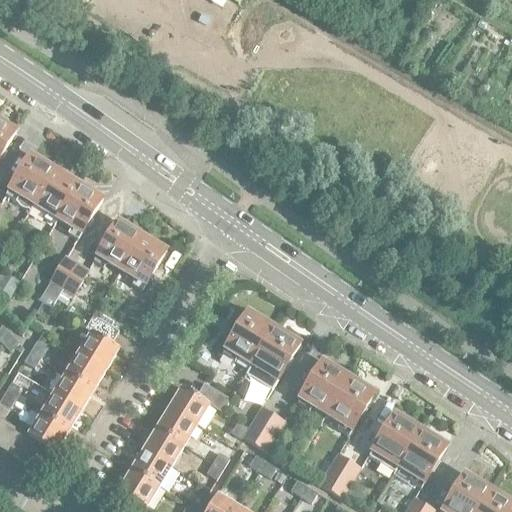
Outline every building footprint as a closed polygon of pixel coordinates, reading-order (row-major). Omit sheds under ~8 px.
[(0,161),(17,135),(5,128),(7,125),(0,120),(0,161)] [(30,212),(33,206),(54,172),(52,170),(53,168),(43,162),(41,164),(31,158),(6,198),(30,212)] [(58,221),(79,187),(76,185),(78,183),(68,177),(66,179),(54,172),(33,206),(49,215),(45,221),(55,228),(59,221),(58,221)] [(83,190),(79,187),(58,221),(59,221),(72,230),(69,236),(79,242),(103,202),(93,195),(94,193),(84,187),(83,190)] [(108,264),(122,272),(143,238),(139,236),(141,233),(131,227),(129,230),(119,223),(94,264),(104,270),(108,264)] [(143,238),(122,272),(136,281),(132,287),(143,293),(167,253),(157,247),(158,244),(149,238),(147,241),(143,238)] [(62,292),(78,266),(66,259),(51,285),(62,292)] [(78,266),(62,292),(73,299),(89,273),(78,266)] [(2,297),(9,301),(19,284),(13,280),(2,297)] [(51,310),(62,292),(51,285),(44,296),(47,298),(43,305),(51,310)] [(53,312),(43,306),(37,316),(47,322),(53,312)] [(238,359),(252,367),(275,330),(272,328),(273,326),(263,319),(261,322),(249,314),(222,357),(234,365),(238,359)] [(86,331),(92,335),(111,347),(119,334),(93,319),(86,331)] [(0,343),(2,345),(11,337),(3,329),(0,331),(0,343)] [(278,332),(275,330),(252,367),(265,375),(262,381),(275,389),(301,346),(289,338),(290,336),(279,330),(278,332)] [(119,352),(111,347),(92,335),(79,355),(106,372),(119,352)] [(11,337),(2,345),(10,354),(19,346),(11,337)] [(31,354),(42,361),(48,351),(37,344),(31,354)] [(42,361),(31,354),(24,365),(35,372),(42,361)] [(66,376),(94,393),(106,372),(79,355),(66,376)] [(326,416),(349,379),(346,378),(347,376),(337,369),(336,371),(323,363),(297,406),(309,413),(313,408),(326,416)] [(81,413),(94,393),(66,376),(54,397),(81,413)] [(352,381),(349,379),(326,416),(340,425),(336,430),(349,438),(375,395),(362,388),(364,386),(353,379),(352,381)] [(6,395),(16,402),(23,391),(12,385),(6,395)] [(197,399),(210,407),(223,415),(231,402),(205,385),(197,399)] [(210,407),(197,399),(183,390),(170,411),(197,427),(210,407)] [(16,402),(6,395),(0,404),(0,406),(10,412),(16,402)] [(81,413),(54,397),(41,417),(69,434),(81,413)] [(255,447),(273,417),(262,410),(243,441),(255,447)] [(157,431),(185,448),(197,427),(170,411),(157,431)] [(385,461),(399,469),(421,432),(418,430),(419,428),(409,422),(407,424),(395,416),(369,459),(381,467),(385,461)] [(35,441),(45,448),(56,455),(69,434),(41,417),(28,438),(35,441)] [(273,417),(255,447),(266,454),(285,423),(273,417)] [(3,422),(0,427),(0,448),(1,449),(14,429),(3,422)] [(231,435),(242,441),(248,430),(238,424),(231,435)] [(12,455),(24,435),(14,429),(1,449),(12,455)] [(144,452),(172,469),(185,448),(157,431),(144,452)] [(421,432),(399,469),(412,477),(409,483),(421,491),(447,448),(434,440),(435,438),(425,432),(424,434),(421,432)] [(22,462),(35,441),(28,438),(24,435),(12,455),(22,462)] [(33,468),(45,448),(35,441),(22,462),(33,468)] [(144,452),(132,472),(159,489),(172,469),(144,452)] [(213,466),(224,472),(230,462),(220,455),(213,466)] [(331,494),(350,463),(338,456),(319,486),(331,494)] [(250,469),(259,474),(265,463),(256,458),(250,469)] [(265,463),(259,474),(271,481),(277,470),(265,463)] [(350,463),(331,494),(342,501),(361,470),(350,463)] [(224,472),(213,466),(207,476),(218,483),(224,472)] [(119,493),(146,510),(159,489),(132,472),(119,493)] [(478,511),(491,492),(487,489),(489,487),(478,481),(477,483),(465,476),(442,511),(478,511)] [(291,494),(300,499),(307,489),(297,483),(291,494)] [(307,489),(300,499),(311,506),(318,495),(307,489)] [(493,493),(491,492),(478,511),(511,511),(511,504),(504,499),(505,497),(494,491),(493,493)] [(188,507),(195,511),(198,511),(205,503),(195,497),(188,507)] [(207,511),(235,511),(237,510),(217,497),(207,511)] [(422,511),(427,506),(416,499),(407,511),(422,511)]
